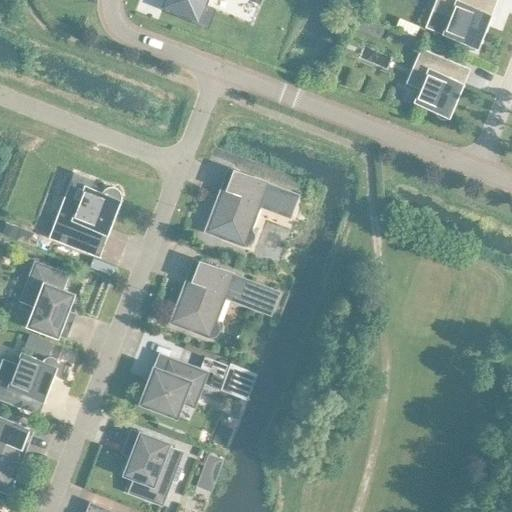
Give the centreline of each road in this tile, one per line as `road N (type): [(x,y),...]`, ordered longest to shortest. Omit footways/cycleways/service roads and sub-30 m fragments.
road 1 (residential): [(187,179),(60,511)]
road 2 (residential): [(490,182),(226,81)]
road 3 (residential): [(0,105),(187,179)]
road 4 (residential): [(226,81),(132,44),(120,29),(125,0)]
